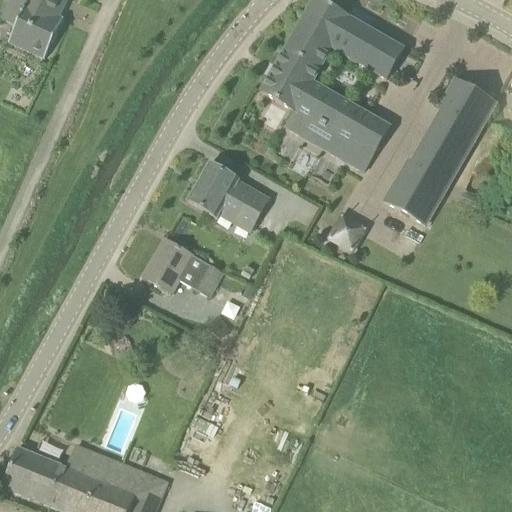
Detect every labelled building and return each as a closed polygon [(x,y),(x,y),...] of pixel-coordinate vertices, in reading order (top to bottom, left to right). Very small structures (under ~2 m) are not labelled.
[(18,0),(17,2),(27,6),(24,12),(22,11),(20,15),(22,16),(8,45),(45,62),(63,22),(53,17),(59,4),(60,5),(62,0),(18,0)] [(387,82),(395,68),(404,53),(349,21),(315,1),(261,95),(294,114),(285,130),(302,140),(312,123),(336,136),(326,153),(364,175),(390,130),(312,85),(332,51),(387,82)] [(447,117),(478,135),(479,135),(496,106),(455,83),(438,112),(445,116),(444,118),(446,118),(447,117)] [(511,170),(511,136),(493,128),(472,177),(503,191),(511,170)] [(425,228),(449,187),(448,186),(417,168),(418,166),(417,166),(416,167),(409,163),(384,205),(425,228)] [(268,202),(264,199),(209,167),(188,204),(218,222),(219,220),(251,237),(268,202)] [(369,234),(341,217),(326,243),(354,259),(369,234)] [(224,279),(192,260),(165,243),(156,259),(159,261),(148,282),(144,280),(144,281),(171,297),(178,284),(211,303),(224,279)] [(232,414),(196,399),(177,442),(213,458),(232,414)] [(213,511),(264,511),(297,442),(254,422),(213,511)] [(19,452),(4,491),(56,511),(157,511),(168,485),(77,449),(68,472),(19,452)]
